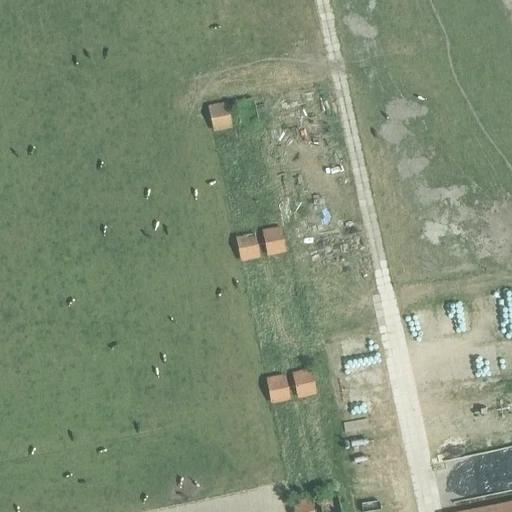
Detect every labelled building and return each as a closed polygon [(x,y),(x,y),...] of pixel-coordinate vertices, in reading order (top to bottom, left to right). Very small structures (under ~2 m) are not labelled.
[(234,101),(239,128),(258,124),(252,98),(234,101)] [(207,107),(210,122),(213,133),(230,129),(226,104),(207,107)] [(261,232),(265,258),(285,255),(279,229),(261,232)] [(235,237),(238,252),(240,263),(258,259),(253,234),(235,237)] [(291,375),(296,400),(314,396),(310,371),(291,375)] [(265,381),(268,394),(270,405),(288,401),(284,377),(265,381)] [(339,511),(337,495),(318,498),(321,511),(339,511)] [(291,504),(293,511),(312,511),(310,500),(291,504)] [(511,511),(511,503),(470,511),(511,511)]
